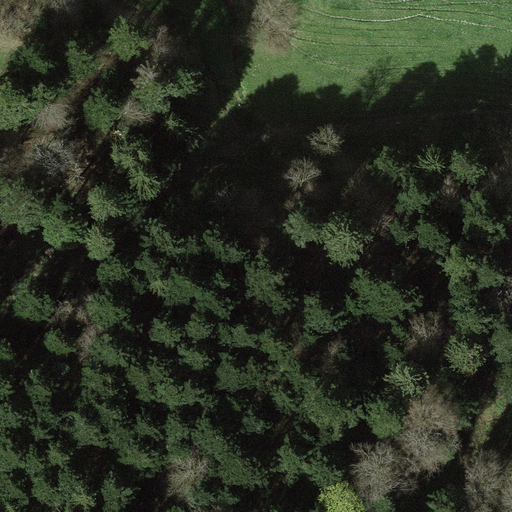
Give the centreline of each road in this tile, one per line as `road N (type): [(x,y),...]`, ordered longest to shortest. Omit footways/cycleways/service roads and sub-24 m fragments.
road 1 (track): [(138,511),(150,471),(253,400),(349,397),(511,426)]
road 2 (track): [(131,188),(280,131),(511,117)]
